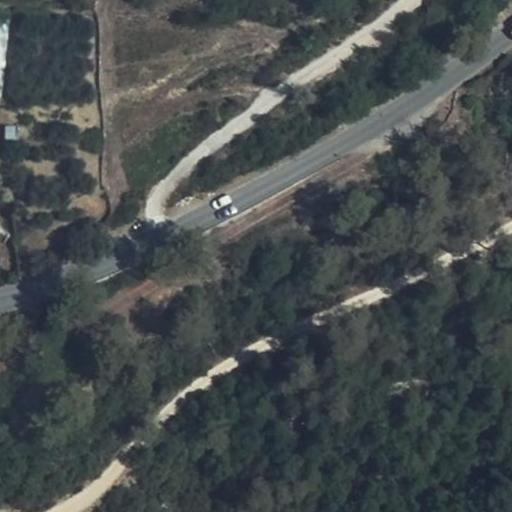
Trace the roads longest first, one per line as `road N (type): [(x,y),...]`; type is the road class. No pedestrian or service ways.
road 1 (unclassified): [(0,300),(146,242),(363,131),(511,28)]
road 2 (track): [(51,511),(80,499),(177,400),(290,334),(511,228)]
